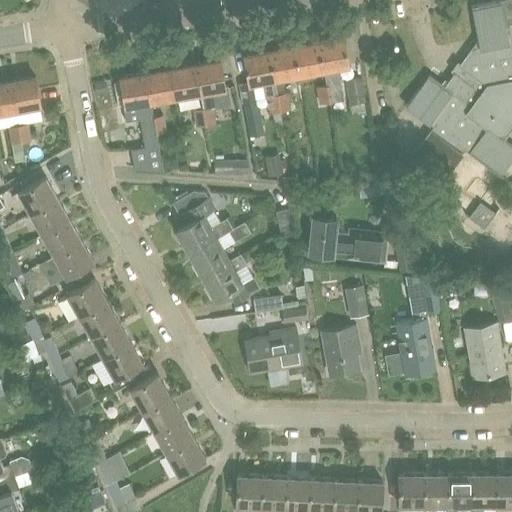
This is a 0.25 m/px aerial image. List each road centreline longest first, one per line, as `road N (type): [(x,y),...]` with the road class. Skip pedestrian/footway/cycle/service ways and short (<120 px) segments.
road 1 (residential): [(511,419),(250,417),(227,410),(97,183),(64,29)]
road 2 (residential): [(64,29),(309,0)]
